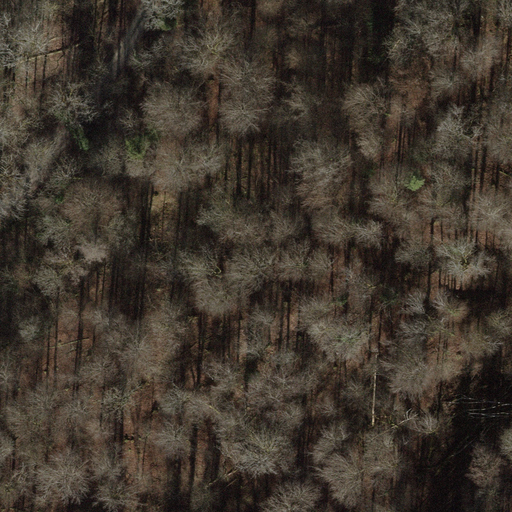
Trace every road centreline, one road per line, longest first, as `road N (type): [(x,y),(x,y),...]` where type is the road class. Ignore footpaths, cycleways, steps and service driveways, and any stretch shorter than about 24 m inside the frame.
road 1 (track): [(158,0),(111,85),(0,213)]
road 2 (track): [(89,110),(144,88),(242,0)]
